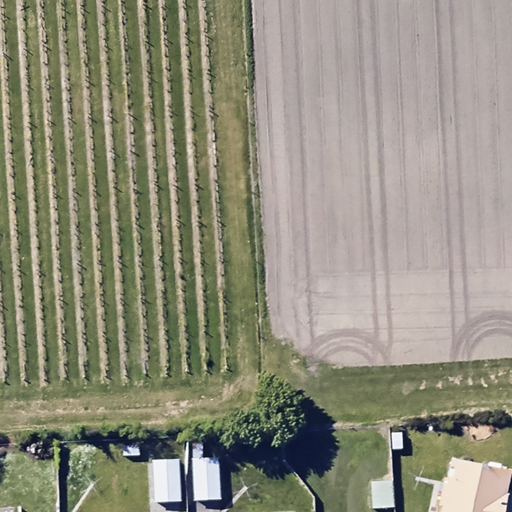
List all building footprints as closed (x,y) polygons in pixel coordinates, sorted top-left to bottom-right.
[(400,435),(386,435),(387,471),(401,471),(400,435)] [(446,460),(432,511),(500,511),(509,476),(446,460)] [(216,463),(189,463),(191,508),(217,507),(216,463)] [(176,464),(149,465),(149,508),(176,507),(176,464)] [(389,511),(388,482),(367,483),(369,511),(389,511)]
